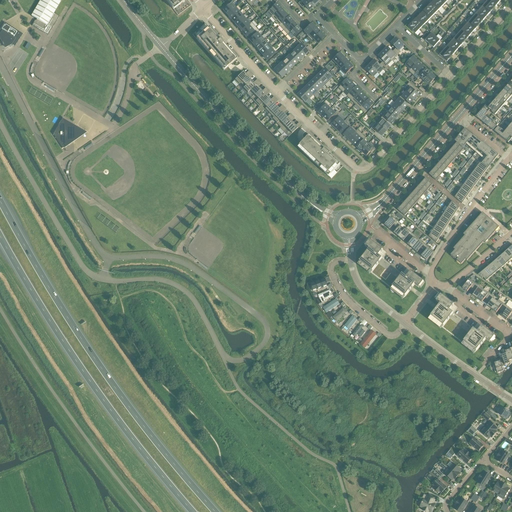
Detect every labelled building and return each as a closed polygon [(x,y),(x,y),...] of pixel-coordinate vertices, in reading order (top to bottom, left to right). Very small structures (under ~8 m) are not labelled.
[(61,0),(41,0),(32,16),(37,19),(36,21),(35,20),(32,26),(48,35),(59,16),(53,13),(61,0)] [(165,0),(178,16),(191,6),(186,0),(165,0)] [(313,6),(307,0),(303,0),(301,2),(300,1),(298,4),(302,8),(304,6),(309,11),(313,6)] [(442,7),(434,0),(431,4),(438,11),(442,7)] [(488,0),(486,2),(494,9),(497,5),(491,0),(488,0)] [(494,9),(486,2),(483,6),(490,13),(494,9)] [(235,8),(230,3),(228,5),(228,6),(223,10),(227,15),(235,8)] [(280,9),(276,4),(267,13),(271,17),(280,9)] [(438,11),(431,4),(427,8),(434,15),(438,11)] [(490,13),(483,6),(479,10),(486,17),(490,13)] [(239,13),(235,8),(227,15),(231,19),(239,13)] [(434,15),(427,8),(423,12),(431,19),(434,15)] [(284,13),(280,9),(271,17),(275,22),(284,13)] [(475,14),(483,21),(486,17),(479,10),(475,14)] [(420,15),(427,22),(431,19),(423,12),(420,15)] [(242,17),(239,13),(231,19),(235,23),(242,17)] [(288,17),(284,13),(275,22),(279,26),(288,17)] [(472,18),(479,25),(483,21),(475,14),(472,18)] [(416,19),(423,26),(427,22),(420,15),(416,19)] [(246,21),(242,17),(235,23),(238,27),(246,21)] [(292,22),(288,17),(279,26),(283,31),(292,22)] [(479,25),(472,18),(468,22),(476,29),(479,25)] [(423,26),(416,19),(412,23),(419,30),(423,26)] [(249,24),(246,21),(238,27),(242,31),(249,24)] [(10,26),(4,22),(0,29),(0,37),(5,48),(11,44),(15,47),(18,41),(17,41),(18,39),(19,40),(23,34),(12,27),(11,28),(9,27),(10,26)] [(255,27),(251,22),(249,24),(242,31),(246,36),(255,27)] [(296,26),(292,22),(283,31),(287,35),(296,26)] [(465,26),(472,33),(476,29),(468,22),(465,26)] [(220,40),(205,23),(192,35),(223,71),(230,65),(236,60),(223,44),(224,43),(221,39),(220,40)] [(408,27),(415,34),(419,30),(412,23),(408,27)] [(316,29),(311,24),(303,32),(307,37),(316,29)] [(301,31),(296,26),(287,35),(291,40),(301,31)] [(472,33),(465,26),(461,31),(469,37),(472,33)] [(259,32),(255,27),(246,36),(249,40),(257,33),(257,34),(259,32)] [(320,33),(316,29),(307,37),(308,37),(309,35),(313,39),(320,33)] [(458,35),(465,41),(469,37),(461,31),(458,35)] [(257,34),(257,33),(249,40),(253,44),(260,37),(257,34)] [(324,37),(320,33),(313,39),(318,44),(321,42),(320,41),(324,37)] [(429,44),(436,37),(432,33),(425,41),(429,44)] [(465,41),(458,35),(454,39),(461,45),(465,41)] [(264,41),(260,37),(253,44),(256,48),(264,41)] [(436,37),(429,44),(433,48),(440,41),(436,37)] [(401,44),(396,39),(392,44),(396,48),(394,50),(398,54),(401,52),(399,51),(404,45),(402,43),(401,44)] [(450,43),(458,49),(461,45),(454,39),(450,43)] [(268,45),(265,40),(264,41),(256,48),(260,52),(267,45),(268,45)] [(458,49),(450,43),(447,47),(454,53),(458,49)] [(308,52),(300,44),(296,48),(304,56),(308,52)] [(267,45),(260,52),(263,56),(271,49),(267,45)] [(443,51),(451,57),(454,53),(447,47),(443,51)] [(304,56),(296,48),(292,51),(293,52),(300,59),(304,56)] [(392,52),(387,48),(383,52),(390,59),(395,55),(396,57),(398,54),(394,50),(392,52)] [(275,54),(271,49),(263,56),(267,60),(275,54)] [(440,55),(447,62),(451,57),(443,51),(440,55)] [(290,55),(289,56),(296,63),(300,59),(293,52),(290,55)] [(390,59),(383,52),(379,57),(383,61),(381,63),(386,68),(388,65),(386,64),(390,59)] [(335,57),(333,60),(338,65),(344,59),(343,57),(343,56),(344,56),(341,53),(341,54),(340,54),(336,58),(335,57)] [(290,55),(289,55),(285,58),(293,66),(296,63),(289,56),(290,55)] [(293,66),(285,58),(281,62),(282,63),(289,70),(293,66)] [(417,62),(413,58),(411,60),(409,58),(405,62),(407,64),(405,66),(409,70),(408,71),(409,71),(417,62)] [(348,63),(344,59),(338,65),(342,69),(340,71),(348,63)] [(379,65),(375,61),(370,65),(377,72),(379,74),(383,70),(385,72),(387,69),(386,68),(381,63),(379,65)] [(422,66),(417,62),(409,71),(413,75),(422,66)] [(289,70),(282,63),(278,66),(285,74),(289,70)] [(353,67),(348,63),(340,71),(345,75),(353,67)] [(278,66),(277,65),(273,69),(274,70),(274,71),(276,73),(277,73),(281,77),(285,74),(278,66)] [(377,72),(370,65),(366,70),(370,74),(368,77),(372,81),(375,79),(373,77),(377,72)] [(426,70),(422,66),(413,75),(417,79),(426,70)] [(321,73),(329,82),(333,78),(325,70),(321,73)] [(431,74),(426,70),(417,79),(418,80),(420,77),(424,81),(431,74)] [(245,74),(243,72),(234,81),(238,85),(251,73),(249,71),(245,74)] [(253,75),(251,73),(238,85),(239,85),(243,89),(242,89),(242,90),(251,81),(249,79),(253,75)] [(329,82),(321,73),(317,77),(325,85),(329,82)] [(435,78),(431,74),(424,81),(430,86),(432,83),(431,82),(435,78)] [(325,85),(317,77),(313,81),(321,89),(325,85)] [(259,82),(257,79),(253,83),(251,81),(242,90),(246,94),(259,82)] [(352,83),(347,79),(338,88),(343,92),(352,83)] [(310,84),(318,92),(321,89),(313,81),(310,84)] [(261,84),(259,82),(246,94),(247,94),(247,93),(251,97),(250,98),(251,98),(260,89),(258,87),(261,84)] [(356,87),(352,83),(343,92),(347,97),(356,87)] [(417,90),(409,83),(407,85),(409,87),(405,91),(414,99),(418,95),(415,92),(417,90)] [(313,95),(314,96),(318,92),(310,84),(306,88),(313,95)] [(511,89),(507,86),(503,90),(511,97),(511,95),(511,89)] [(360,92),(356,87),(347,97),(351,101),(360,92)] [(262,92),(260,89),(251,98),(255,102),(268,90),(265,88),(262,92)] [(313,95),(306,88),(302,92),(309,99),(313,95)] [(270,92),(268,90),(255,102),(259,107),(268,98),(266,96),(270,92)] [(503,90),(499,95),(507,101),(511,97),(503,90)] [(414,99),(405,91),(406,93),(403,97),(401,96),(399,98),(403,102),(405,100),(410,104),(414,99)] [(309,99),(302,92),(298,95),(303,100),(305,103),(306,103),(310,99),(309,99)] [(365,96),(360,92),(351,101),(356,105),(365,96)] [(499,95),(495,99),(503,106),(507,101),(499,95)] [(369,100),(365,96),(356,105),(360,109),(369,100)] [(270,100),(268,98),(259,107),(260,106),(264,110),(276,99),(274,97),(270,100)] [(407,106),(399,98),(395,103),(403,110),(407,106)] [(278,101),(276,99),(264,110),(268,114),(267,115),(276,107),(274,105),(278,101)] [(495,99),(491,104),(499,110),(503,106),(495,99)] [(373,104),(369,100),(360,109),(364,114),(373,104)] [(331,109),(324,102),(320,107),(322,109),(319,113),(323,117),(331,109)] [(403,110),(395,103),(391,107),(399,115),(403,110)] [(491,104),(488,108),(487,108),(490,110),(495,115),(499,110),(491,104)] [(278,109),(276,107),(267,115),(271,120),(284,107),(282,105),(278,109)] [(475,117),(488,127),(492,122),(489,119),(490,117),(486,114),(490,110),(487,108),(488,108),(485,106),(475,117)] [(286,110),(284,107),(271,120),(272,120),(272,119),(276,123),(285,115),(283,113),(286,110)] [(399,115),(391,107),(392,108),(388,112),(387,111),(387,112),(395,119),(399,115)] [(335,113),(331,109),(323,117),(328,121),(332,117),(334,119),(338,115),(340,113),(337,111),(335,113)] [(395,119),(387,112),(383,116),(387,120),(391,124),(395,119)] [(287,118),(285,115),(276,123),(280,127),(280,128),(292,116),(290,114),(287,118)] [(345,121),(338,115),(334,119),(336,121),(332,125),(337,129),(345,121)] [(295,118),(292,116),(280,128),(284,133),(293,124),(291,122),(295,118)] [(387,120),(383,116),(381,119),(382,120),(378,125),(386,131),(390,127),(385,123),(387,120)] [(63,118),(53,134),(64,150),(63,148),(74,141),(73,126),(62,120),(63,118)] [(492,122),(488,127),(493,131),(498,124),(495,122),(493,120),(492,122)] [(351,127),(345,121),(337,129),(341,134),(345,130),(347,132),(351,127)] [(295,126),(293,124),(284,133),(288,137),(301,125),(299,123),(295,126)] [(386,131),(378,125),(374,129),(373,128),(370,130),(375,134),(377,132),(382,136),(386,131)] [(356,131),(352,127),(351,127),(347,132),(344,135),(349,139),(357,130),(356,131)] [(494,132),(500,137),(504,132),(498,127),(494,132)] [(504,132),(500,137),(508,143),(511,138),(511,129),(509,127),(504,132)] [(454,141),(457,143),(464,149),(463,148),(465,145),(474,135),(471,133),(470,134),(465,129),(454,141)] [(362,134),(357,130),(349,139),(353,143),(362,134)] [(366,138),(362,134),(353,143),(357,147),(366,138)] [(474,135),(465,145),(467,143),(475,150),(482,143),(478,139),(474,136),(474,135)] [(325,150),(310,136),(303,142),(298,148),(329,177),(341,164),(329,153),(330,152),(326,148),(325,150)] [(366,138),(357,147),(362,152),(370,143),(369,143),(368,145),(364,141),(366,138)] [(372,149),(374,147),(370,143),(362,152),(366,156),(370,152),(371,152),(373,150),(372,149)] [(457,143),(453,147),(460,153),(464,149),(457,143)] [(472,157),(480,163),(488,168),(493,162),(499,155),(491,149),(483,143),(477,150),(472,157)] [(453,147),(449,152),(456,158),(460,153),(453,147)] [(449,152),(445,157),(452,163),(456,158),(449,152)] [(445,157),(441,161),(448,167),(452,163),(445,157)] [(441,161),(437,166),(444,172),(448,167),(441,161)] [(480,163),(477,167),(485,173),(488,168),(480,163)] [(437,166),(433,170),(440,176),(444,172),(437,166)] [(477,167),(474,171),(482,177),(485,173),(477,167)] [(440,176),(433,170),(429,175),(436,181),(440,176)] [(474,171),(470,175),(478,181),(482,177),(474,171)] [(470,175),(467,180),(475,186),(478,181),(470,175)] [(426,178),(422,183),(429,189),(433,184),(426,178)] [(467,180),(464,184),(472,190),(475,186),(467,180)] [(422,183),(418,187),(425,194),(429,189),(422,183)] [(464,184),(461,189),(469,194),(472,190),(464,184)] [(418,187),(414,192),(421,198),(425,194),(418,187)] [(461,189),(458,193),(466,199),(469,194),(461,189)] [(414,192),(410,197),(417,203),(421,198),(414,192)] [(466,199),(458,193),(455,197),(462,204),(466,199)] [(410,197),(406,201),(413,207),(417,203),(410,197)] [(406,201),(402,206),(409,212),(413,207),(406,201)] [(452,201),(448,207),(456,213),(459,208),(452,201)] [(409,212),(402,206),(398,210),(405,216),(409,212)] [(448,207),(445,212),(453,217),(456,213),(448,207)] [(445,212),(442,216),(450,222),(453,217),(445,212)] [(455,259),(457,258),(458,259),(456,260),(461,265),(465,260),(467,261),(483,243),(485,244),(499,228),(483,213),(463,235),(465,236),(453,249),(455,250),(451,255),(455,259)] [(393,225),(395,227),(399,222),(392,216),(390,219),(386,223),(384,225),(389,230),(393,225)] [(442,216),(439,221),(447,226),(450,222),(442,216)] [(439,221),(436,225),(444,231),(447,226),(439,221)] [(394,233),(398,237),(406,228),(404,230),(400,226),(402,224),(399,222),(395,227),(397,229),(394,233)] [(436,225),(433,230),(441,235),(444,231),(436,225)] [(407,237),(409,239),(413,234),(406,228),(398,237),(403,241),(407,237)] [(441,235),(433,230),(429,237),(436,243),(441,235)] [(407,245),(412,249),(420,240),(413,234),(409,239),(411,241),(407,245)] [(360,262),(359,263),(403,298),(405,296),(405,297),(414,284),(419,287),(423,281),(410,271),(406,277),(378,255),(383,250),(370,240),(365,246),(369,249),(360,261),(360,262)] [(420,249),(423,250),(427,246),(420,240),(412,249),(417,253),(420,249)] [(427,246),(423,250),(425,252),(421,256),(426,261),(434,252),(427,246)] [(504,253),(500,256),(507,263),(511,260),(504,253)] [(500,256),(496,260),(502,267),(507,263),(500,256)] [(496,260),(492,263),(498,271),(502,267),(496,260)] [(492,263),(488,267),(494,274),(498,271),(492,263)] [(488,267),(484,270),(490,278),(494,274),(488,267)] [(490,278),(484,270),(478,275),(482,278),(483,278),(486,281),(490,278)] [(325,279),(309,285),(312,292),(328,287),(325,279)] [(470,289),(472,290),(476,284),(469,279),(462,288),(467,292),(470,289)] [(472,295),(477,299),(484,289),(476,284),(472,290),(475,292),(472,295)] [(484,299),(487,301),(491,295),(484,289),(477,299),(482,302),(484,299)] [(330,290),(318,295),(319,300),(332,294),(330,290)] [(441,295),(436,301),(440,304),(431,316),(430,318),(438,325),(466,346),(474,353),(476,351),(486,339),(490,342),(494,336),(482,326),(477,332),(454,314),(453,313),(449,310),(454,304),(441,295)] [(487,306),(492,309),(498,300),(497,301),(493,298),(494,297),(491,295),(487,301),(489,303),(487,306)] [(336,299),(325,306),(329,312),(340,305),(336,299)] [(499,310),(501,311),(506,305),(498,300),(492,309),(496,313),(499,310)] [(511,309),(506,305),(501,311),(504,313),(501,317),(506,320),(511,312),(511,309)] [(343,309),(332,317),(336,320),(346,312),(343,309)] [(352,317),(345,326),(349,330),(357,321),(352,317)] [(361,326),(351,337),(353,339),(358,335),(361,337),(366,332),(362,329),(363,327),(361,326)] [(372,331),(360,345),(365,349),(377,334),(372,331)] [(502,359),(499,360),(503,371),(504,371),(502,366),(509,364),(505,351),(506,354),(501,355),(502,359)] [(503,371),(499,360),(500,361),(494,363),(495,365),(492,366),(494,370),(495,373),(497,372),(497,373),(503,371)] [(510,415),(511,413),(507,411),(505,409),(504,409),(501,407),(497,414),(506,420),(507,419),(508,419),(510,415)] [(484,426),(494,435),(497,432),(496,431),(498,429),(490,422),(485,427),(484,426)] [(494,435),(484,426),(479,431),(489,439),(490,437),(492,438),(494,435)] [(472,436),(466,443),(472,448),(473,446),(478,451),(483,446),(480,443),(481,442),(478,440),(477,441),(476,439),(478,436),(475,433),(470,429),(467,432),(472,436)] [(465,453),(462,450),(457,456),(460,458),(460,459),(462,461),(463,461),(467,464),(472,459),(469,456),(470,455),(466,451),(465,453)] [(510,453),(505,450),(504,451),(503,451),(501,454),(499,453),(497,457),(498,458),(497,461),(503,465),(505,461),(506,462),(508,459),(507,458),(509,455),(509,454),(510,453)] [(442,463),(439,466),(444,470),(443,472),(444,474),(452,481),(454,479),(455,480),(457,477),(447,467),(442,463)] [(447,465),(446,466),(447,467),(457,477),(460,474),(459,473),(461,470),(453,463),(452,464),(450,467),(447,465)] [(437,469),(435,472),(436,473),(441,478),(443,475),(437,469)] [(432,472),(431,473),(439,480),(441,478),(436,473),(435,472),(433,470),(432,472)] [(481,475),(478,479),(480,480),(478,483),(484,487),(486,484),(487,484),(489,481),(488,481),(491,476),(485,472),(482,476),(481,475)] [(433,484),(433,485),(436,488),(434,489),(438,493),(439,491),(442,493),(447,487),(443,485),(444,484),(441,482),(438,480),(437,480),(436,479),(432,483),(433,484)] [(497,496),(504,484),(501,482),(501,483),(502,483),(501,484),(498,482),(492,491),(498,495),(497,496)] [(504,484),(497,496),(503,500),(504,498),(510,489),(506,487),(507,486),(508,487),(508,486),(504,484)] [(434,502),(435,498),(429,495),(428,497),(424,495),(422,499),(424,500),(420,507),(424,509),(423,510),(426,511),(427,511),(428,511),(431,511),(432,511),(435,505),(432,503),(433,501),(434,502)] [(466,506),(468,503),(462,499),(460,502),(458,501),(455,505),(457,506),(455,509),(458,511),(461,511),(464,509),(466,506)]
